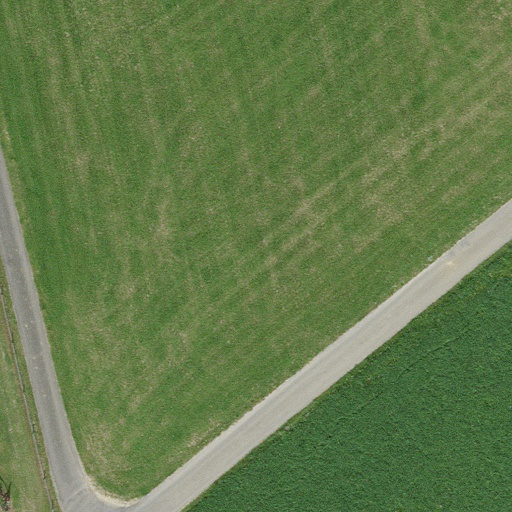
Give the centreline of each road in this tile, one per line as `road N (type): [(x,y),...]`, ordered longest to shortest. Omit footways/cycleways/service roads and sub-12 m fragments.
road 1 (unclassified): [(161,511),(511,234)]
road 2 (unclassified): [(0,155),(78,511)]
